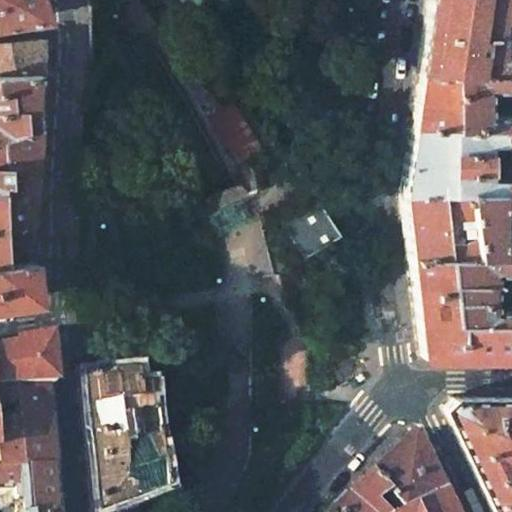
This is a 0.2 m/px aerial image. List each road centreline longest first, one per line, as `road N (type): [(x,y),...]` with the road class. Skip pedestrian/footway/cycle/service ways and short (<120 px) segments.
road 1 (residential): [(399,0),(375,166),(405,387)]
road 2 (residential): [(0,330),(61,319),(58,0)]
road 3 (residential): [(405,387),(370,414),(294,511)]
road 4 (residential): [(462,511),(405,387)]
